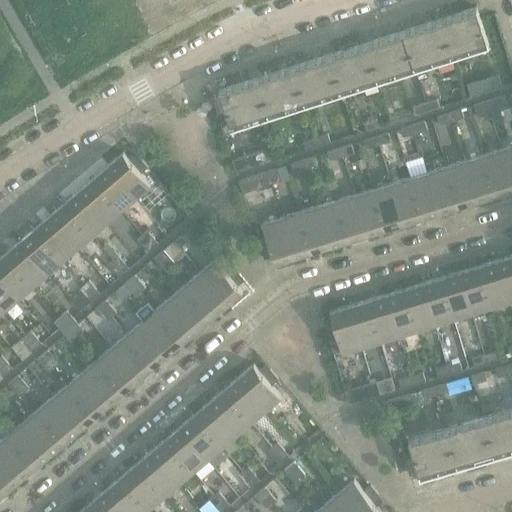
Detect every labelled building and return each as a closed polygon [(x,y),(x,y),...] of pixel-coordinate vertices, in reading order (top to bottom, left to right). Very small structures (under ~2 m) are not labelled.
[(489,46),(476,7),(439,19),(451,58),(489,46)] [(439,19),(403,31),(415,69),(451,58),(439,19)] [(403,31),(367,42),(380,81),(415,69),(403,31)] [(367,42),(330,54),(343,93),(380,81),(367,42)] [(330,54),(292,66),(305,105),(343,93),(330,54)] [(292,66),(256,78),(268,117),(305,105),(292,66)] [(467,84),(471,97),(502,87),(498,74),(467,84)] [(218,90),(219,93),(221,99),(213,102),(217,114),(225,112),(231,129),(268,117),(256,78),(218,90)] [(508,107),(505,95),(497,97),(501,110),(508,107)] [(497,97),(481,102),(485,115),(501,110),(497,97)] [(437,98),(425,102),(428,111),(440,107),(437,98)] [(413,106),(415,115),(428,111),(425,102),(413,106)] [(485,115),(481,102),(473,105),(477,117),(485,115)] [(461,109),(449,113),(452,121),(464,117),(461,109)] [(449,113),(437,116),(439,125),(452,121),(449,113)] [(364,122),(367,130),(373,128),(370,120),(364,122)] [(424,121),(412,124),(415,133),(427,129),(424,121)] [(415,133),(412,124),(400,128),(403,137),(415,133)] [(388,132),(376,136),(378,144),(391,141),(388,132)] [(327,134),(315,138),(318,146),(330,142),(327,134)] [(376,136),(364,140),(366,148),(378,144),(376,136)] [(318,146),(315,138),(303,141),(306,150),(318,146)] [(351,144),(339,148),(342,156),(354,152),(351,144)] [(511,145),(501,148),(511,183),(511,145)] [(271,147),(232,160),(236,172),(275,160),(271,147)] [(339,148),(327,152),(329,160),(342,156),(339,148)] [(511,183),(501,148),(483,154),(495,195),(511,189),(511,183)] [(123,152),(108,165),(135,197),(151,184),(141,173),(148,167),(139,157),(133,163),(123,152)] [(483,154),(465,160),(477,200),(495,195),(483,154)] [(314,156),(302,160),(305,168),(317,164),(314,156)] [(302,160),(290,164),(293,172),(305,168),(302,160)] [(465,160),(446,166),(459,206),(477,200),(465,160)] [(108,165),(93,177),(121,209),(135,197),(108,165)] [(446,166),(428,171),(440,212),(459,206),(446,166)] [(281,180),(277,168),(269,170),(273,183),(281,180)] [(269,170),(238,181),(242,193),(273,183),(269,170)] [(428,171),(409,177),(422,217),(440,212),(428,171)] [(93,177),(79,190),(106,222),(121,209),(93,177)] [(409,177),(391,183),(404,223),(422,217),(409,177)] [(391,183),(373,188),(385,229),(404,223),(391,183)] [(373,188),(355,194),(367,234),(385,229),(373,188)] [(79,190),(64,202),(92,234),(106,222),(79,190)] [(355,194),(336,200),(349,240),(367,234),(355,194)] [(336,200),(318,205),(330,246),(349,240),(336,200)] [(64,202),(49,215),(77,247),(92,234),(64,202)] [(318,205),(299,211),(312,251),(330,246),(318,205)] [(299,211),(281,217),(294,257),(312,251),(299,211)] [(49,215),(35,227),(62,259),(77,247),(49,215)] [(266,237),(258,239),(262,252),(270,249),(274,263),(294,257),(281,217),(262,223),(266,237)] [(35,227),(20,240),(48,272),(62,259),(35,227)] [(137,239),(143,245),(153,237),(147,230),(137,239)] [(153,237),(143,245),(148,252),(158,243),(153,237)] [(20,240),(6,252),(33,284),(48,272),(20,240)] [(164,249),(154,258),(159,264),(169,256),(164,249)] [(6,252),(0,257),(0,275),(19,297),(33,284),(6,252)] [(511,254),(496,260),(508,300),(511,299),(511,254)] [(108,264),(113,270),(123,262),(118,255),(108,264)] [(169,256),(159,264),(165,271),(175,262),(169,256)] [(215,258),(200,271),(227,304),(242,291),(233,280),(240,274),(231,264),(225,270),(215,258)] [(496,260),(477,266),(490,306),(508,300),(496,260)] [(129,268),(123,262),(113,270),(119,277),(129,268)] [(477,266),(459,271),(471,312),(490,306),(477,266)] [(227,304),(200,271),(185,284),(212,316),(227,304)] [(459,271),(441,277),(453,317),(471,312),(459,271)] [(140,281),(135,274),(125,283),(130,289),(140,281)] [(0,275),(0,304),(4,310),(19,297),(0,275)] [(441,277),(422,283),(435,323),(453,317),(441,277)] [(79,289),(84,295),(94,287),(89,280),(79,289)] [(140,281),(130,289),(136,296),(146,287),(140,281)] [(422,283),(404,288),(416,329),(435,323),(422,283)] [(212,316),(185,284),(170,296),(198,329),(212,316)] [(94,287),(84,295),(90,302),(100,293),(94,287)] [(404,288),(386,294),(398,335),(416,329),(404,288)] [(386,294),(367,300),(380,340),(398,335),(386,294)] [(198,329),(170,296),(156,309),(183,341),(198,329)] [(105,299),(96,308),(101,314),(111,306),(105,299)] [(367,300),(349,305),(361,346),(380,340),(367,300)] [(330,311),(332,318),(334,325),(326,328),(329,340),(338,337),(342,351),(342,352),(361,346),(349,305),(330,311)] [(111,306),(101,314),(107,321),(117,312),(111,306)] [(183,341),(156,309),(141,321),(168,353),(183,341)] [(67,311),(60,316),(69,326),(75,321),(67,311)] [(69,326),(60,316),(54,322),(59,328),(62,332),(69,326)] [(75,321),(69,326),(77,336),(83,330),(75,321)] [(168,353),(141,321),(126,333),(154,366),(168,353)] [(77,336),(69,326),(62,332),(65,335),(70,341),(77,336)] [(21,339),(26,345),(36,337),(31,330),(21,339)] [(154,366),(126,333),(112,346),(139,378),(154,366)] [(36,337),(26,345),(32,352),(42,343),(36,337)] [(338,337),(329,340),(333,353),(342,351),(338,337)] [(139,378),(112,346),(97,358),(124,391),(139,378)] [(47,350),(37,358),(43,364),(53,356),(47,350)] [(496,350),(484,354),(486,362),(499,359),(496,350)] [(472,358),(474,366),(486,362),(484,354),(472,358)] [(58,362),(53,356),(43,364),(48,371),(58,362)] [(124,391),(97,358),(82,371),(110,403),(124,391)] [(459,361),(447,365),(450,373),(462,370),(459,361)] [(7,362),(0,367),(0,373),(3,377),(12,368),(7,362)] [(254,363),(238,376),(266,409),(281,396),(271,384),(278,379),(270,369),(263,374),(254,363)] [(435,368),(438,377),(450,373),(447,365),(435,368)] [(507,365),(495,369),(497,377),(510,374),(507,365)] [(110,403),(82,371),(68,383),(95,415),(110,403)] [(423,372),(410,376),(413,384),(425,380),(423,372)] [(18,375),(8,383),(14,390),(23,381),(18,375)] [(238,376),(224,389),(251,421),(266,409),(238,376)] [(398,379),(401,388),(413,384),(410,376),(398,379)] [(23,381),(14,390),(19,396),(29,388),(23,381)] [(380,394),(376,381),(368,383),(372,396),(380,394)] [(95,415),(68,383),(53,396),(80,428),(95,415)] [(368,383),(344,390),(348,403),(372,396),(368,383)] [(448,392),(446,383),(434,387),(436,395),(448,392)] [(436,395),(434,387),(421,390),(424,399),(436,395)] [(224,389),(209,401),(236,434),(251,421),(224,389)] [(387,400),(391,412),(391,413),(415,406),(411,393),(387,400)] [(80,428),(53,396),(39,408),(66,440),(80,428)] [(209,401),(194,414),(222,446),(236,434),(209,401)] [(66,440),(39,408),(24,420),(51,453),(66,440)] [(511,408),(482,417),(494,456),(511,450),(511,408)] [(194,414),(180,426),(207,458),(222,446),(194,414)] [(482,417),(446,428),(457,467),(494,456),(482,417)] [(51,453),(24,420),(9,433),(37,465),(51,453)] [(180,426),(165,438),(192,471),(207,458),(180,426)] [(413,457),(405,459),(408,471),(417,469),(419,478),(457,467),(446,428),(408,439),(413,457)] [(37,465),(9,433),(0,440),(0,451),(22,478),(37,465)] [(165,438),(150,451),(178,483),(192,471),(165,438)] [(267,450),(273,457),(283,448),(277,442),(267,450)] [(283,448),(273,457),(278,463),(288,455),(283,448)] [(22,478),(0,451),(0,481),(7,490),(22,478)] [(150,451),(136,463),(163,496),(178,483),(150,451)] [(294,461),(284,470),(289,476),(300,468),(294,461)] [(136,463),(121,476),(148,508),(163,496),(136,463)] [(238,475),(244,482),(254,473),(248,467),(238,475)] [(300,468),(289,476),(295,483),(305,474),(300,468)] [(254,473),(244,482),(249,488),(259,480),(254,473)] [(121,476),(106,488),(126,511),(143,511),(148,508),(121,476)] [(354,479),(339,492),(355,511),(380,511),(381,511),(372,500),(378,495),(370,485),(364,490),(354,479)] [(265,486),(255,495),(260,501),(270,493),(265,486)] [(126,511),(106,488),(92,500),(101,511),(126,511)] [(209,500),(214,507),(224,498),(219,492),(209,500)] [(355,511),(339,492),(324,504),(330,511),(355,511)] [(270,493),(260,501),(266,508),(276,499),(270,493)] [(224,498),(214,507),(218,511),(221,511),(230,505),(224,498)] [(101,511),(92,500),(78,511),(101,511)]
